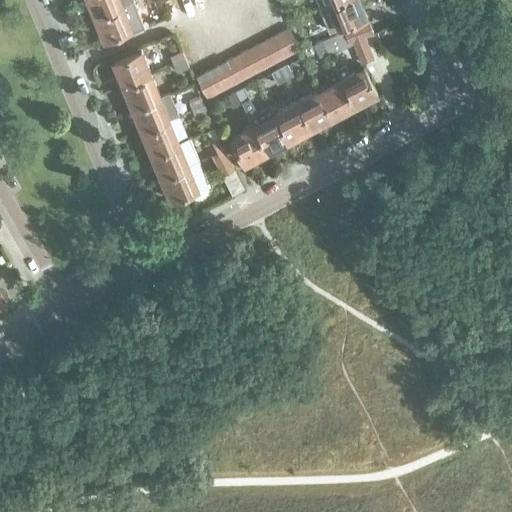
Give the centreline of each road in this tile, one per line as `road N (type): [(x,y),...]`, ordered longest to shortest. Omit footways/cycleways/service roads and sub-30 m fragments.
road 1 (residential): [(161,263),(459,99),(426,0)]
road 2 (residential): [(161,263),(57,0)]
road 3 (residential): [(0,185),(73,312)]
